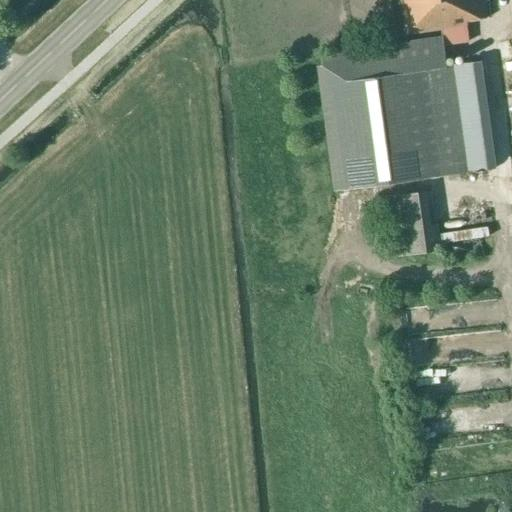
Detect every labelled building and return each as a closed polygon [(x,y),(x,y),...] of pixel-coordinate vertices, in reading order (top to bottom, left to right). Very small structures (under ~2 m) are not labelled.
[(401,0),(407,34),(449,28),(451,44),(469,41),(467,25),(468,25),(467,20),(487,18),(484,0),(401,0)] [(496,167),(480,60),(445,66),(441,36),(323,52),(325,64),(318,65),(334,189),(489,168),(496,167)] [(511,39),(496,42),(501,79),(511,77),(511,39)] [(430,223),(426,190),(384,195),(392,256),(433,249),(441,249),(438,222),(430,223)] [(511,426),(511,403),(482,404),(482,427),(511,426)] [(415,511),(503,511),(501,492),(415,503),(415,511)]
